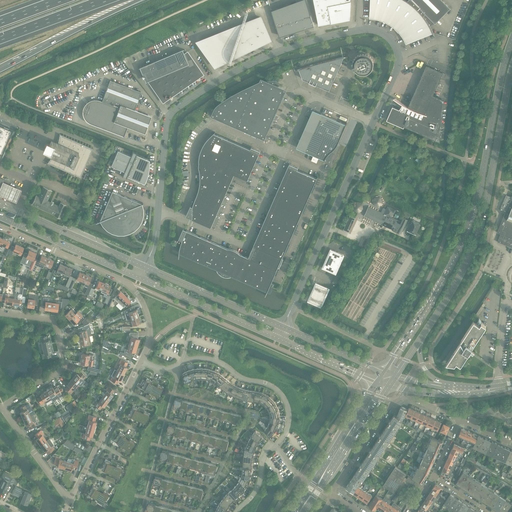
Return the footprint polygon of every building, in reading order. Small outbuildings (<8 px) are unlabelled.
[(305,0),(306,2),(299,4),(307,26),(308,26),(314,26),(305,0)] [(332,23),(328,6),(327,0),(313,0),(319,25),(331,23),(332,23)] [(370,0),(370,18),(372,18),(374,18),(374,19),(377,21),(378,19),(379,19),(381,20),(382,20),(384,21),(386,22),(387,22),(389,23),(391,24),(392,25),(394,26),(396,28),(395,29),(395,30),(396,31),(397,31),(397,32),(398,33),(399,32),(400,33),(401,34),(402,35),(403,37),(404,39),(405,40),(406,42),(407,44),(433,33),(434,35),(434,37),(435,38),(435,36),(434,35),(433,33),(433,31),(432,29),(431,28),(430,26),(435,23),(435,24),(450,9),(441,0),(370,0)] [(351,2),(347,2),(341,3),(335,5),(328,6),(332,23),(332,21),(348,18),(349,7),(344,8),(343,3),(351,2)] [(301,28),(307,28),(307,26),(299,4),(292,6),(300,29),(301,28)] [(294,30),(300,30),(300,29),(292,6),(286,8),(293,31),(294,30)] [(287,32),(293,32),(293,31),(286,8),(279,10),(286,33),(287,32)] [(271,11),(279,35),(281,35),(286,35),(286,34),(286,33),(279,10),(272,12),(271,11)] [(260,17),(252,21),(262,43),(265,42),(266,42),(270,40),(260,17)] [(262,43),(252,21),(245,24),(254,47),(258,45),(262,43)] [(250,49),(254,47),(245,24),(237,27),(246,50),(250,48),(250,49)] [(246,50),(237,27),(221,34),(232,58),(239,54),(243,52),(243,51),(246,50)] [(232,58),(221,34),(202,43),(216,65),(216,66),(221,64),(224,62),(232,58)] [(170,97),(202,75),(187,53),(184,55),(182,50),(183,50),(183,49),(182,50),(148,64),(153,76),(148,80),(163,102),(165,100),(166,98),(170,98),(170,97)] [(354,59),(354,60),(353,61),(353,62),(353,63),(353,64),(353,67),(352,67),(353,70),(354,70),(355,70),(355,72),(356,72),(357,73),(358,74),(359,74),(360,75),(361,75),(362,75),(363,75),(364,75),(365,75),(366,75),(367,74),(368,74),(369,74),(369,73),(370,72),(371,72),(371,71),(372,70),(373,69),(373,68),(373,67),(373,66),(374,65),(374,64),(373,63),(373,62),(373,61),(373,60),(372,60),(372,58),(371,58),(371,57),(370,56),(369,56),(367,55),(366,55),(365,54),(364,54),(363,54),(362,54),(361,54),(360,55),(359,55),(358,55),(357,56),(356,57),(355,57),(355,58),(354,59)] [(303,79),(310,82),(329,91),(344,57),(335,59),(330,60),(325,61),(321,63),(316,64),(311,66),(306,67),(301,69),(296,71),(299,70),(303,79)] [(393,106),(386,120),(404,128),(404,126),(440,142),(441,128),(444,100),(433,95),(443,72),(426,65),(408,107),(406,105),(403,104),(399,109),(393,106)] [(281,92),(280,89),(274,86),(275,84),(276,81),(278,81),(276,80),(273,80),(270,80),(268,81),(264,82),(262,81),(261,83),(243,91),(232,97),(230,96),(228,100),(226,101),(224,100),(222,104),(220,105),(218,107),(216,110),(215,112),(215,114),(215,116),(215,117),(216,120),(219,119),(220,118),(223,120),(223,121),(226,122),(227,123),(240,128),(260,137),(261,138),(264,139),(266,136),(265,136),(266,134),(280,102),(281,100),(283,98),(281,97),(282,94),(281,92)] [(141,92),(110,81),(103,98),(104,98),(104,99),(103,99),(103,100),(102,102),(99,101),(98,101),(96,100),(94,100),(92,101),(90,101),(88,102),(87,103),(85,105),(84,107),(83,108),(83,110),(83,112),(83,114),(83,116),(84,118),(85,119),(86,121),(87,122),(89,123),(91,124),(124,137),(126,130),(128,127),(145,134),(151,116),(134,110),(134,109),(141,92)] [(346,125),(340,122),(320,114),(315,112),(313,115),(312,115),(311,117),(312,117),(307,130),(338,143),(347,123),(346,125)] [(0,160),(10,137),(10,136),(12,131),(11,131),(11,129),(5,126),(4,128),(2,127),(0,131),(0,160)] [(338,143),(307,130),(301,142),(300,142),(299,144),(300,145),(299,147),(305,150),(304,151),(325,160),(324,161),(324,162),(325,160),(326,160),(330,162),(333,154),(334,152),(333,151),(333,150),(334,149),(335,149),(336,148),(336,147),(337,146),(338,145),(338,143)] [(214,134),(215,133),(215,132),(213,134),(211,133),(209,138),(208,139),(205,142),(203,145),(202,148),(201,151),(250,173),(259,153),(214,134)] [(45,153),(52,156),(51,157),(51,159),(50,160),(49,162),(47,163),(81,178),(93,149),(59,134),(60,135),(60,136),(59,138),(59,140),(58,142),(58,143),(51,140),(49,144),(48,144),(47,144),(46,145),(46,146),(46,147),(46,148),(47,149),(45,153)] [(133,152),(132,154),(131,156),(118,150),(111,166),(124,172),(122,177),(126,178),(127,177),(145,184),(147,179),(148,177),(148,175),(149,173),(149,171),(149,169),(149,167),(149,160),(148,160),(136,155),(137,153),(136,154),(133,152)] [(199,159),(199,160),(197,166),(198,167),(200,171),(200,175),(228,187),(234,174),(247,180),(250,173),(201,151),(201,152),(200,155),(199,159)] [(314,185),(318,177),(317,177),(316,178),(288,166),(280,186),(308,199),(311,192),(312,193),(315,186),(314,185)] [(199,190),(223,200),(228,187),(200,175),(200,179),(200,183),(199,187),(199,190)] [(21,189),(2,181),(0,185),(0,194),(16,201),(21,189)] [(280,186),(274,199),(302,212),(304,212),(307,206),(305,205),(308,199),(280,186)] [(55,216),(60,218),(66,205),(61,203),(59,207),(53,204),(54,202),(51,201),(51,203),(47,201),(52,191),(43,187),(39,197),(36,196),(32,205),(55,215),(55,216)] [(194,204),(217,214),(223,200),(199,190),(198,193),(194,204)] [(142,204),(139,203),(112,191),(100,221),(96,222),(96,223),(100,221),(103,226),(107,231),(112,234),(118,235),(124,235),(129,234),(129,232),(133,230),(134,231),(139,227),(142,221),(143,216),(143,210),(142,204),(143,204),(143,203),(142,204)] [(511,195),(511,197),(509,196),(507,199),(505,198),(500,211),(505,213),(497,232),(497,233),(498,232),(501,233),(497,242),(511,247),(511,195)] [(297,225),(297,224),(302,212),(274,199),(268,213),(297,225)] [(362,212),(363,202),(355,201),(353,211),(362,212)] [(193,207),(192,211),(190,216),(192,217),(191,219),(192,219),(203,224),(211,227),(217,214),(194,204),(193,207)] [(364,216),(392,229),(396,220),(391,218),(395,211),(387,207),(387,209),(385,208),(384,211),(385,212),(384,214),(368,207),(364,216)] [(399,221),(396,220),(392,229),(395,231),(396,232),(399,234),(401,233),(410,214),(405,211),(403,216),(405,217),(404,218),(401,217),(399,221)] [(298,226),(297,225),(268,213),(262,226),(291,238),(294,232),(295,232),(298,226)] [(349,231),(355,218),(350,216),(345,225),(343,228),(344,228),(344,229),(349,231)] [(407,230),(416,234),(421,224),(412,220),(407,230)] [(254,244),(263,248),(262,250),(282,258),(285,251),(286,252),(289,245),(288,245),(291,238),(262,226),(254,244)] [(188,227),(186,232),(190,234),(188,237),(185,235),(183,239),(182,242),(181,246),(180,248),(178,253),(204,264),(214,243),(187,231),(188,227)] [(368,239),(361,236),(357,246),(363,249),(368,239)] [(8,241),(2,238),(0,243),(0,246),(2,248),(3,246),(8,248),(10,243),(8,242),(8,241)] [(227,248),(214,243),(204,264),(217,270),(218,270),(227,248)] [(13,251),(21,254),(24,248),(16,244),(14,247),(12,246),(8,254),(11,255),(13,251)] [(279,268),(283,259),(282,258),(262,250),(263,248),(254,244),(254,246),(255,247),(250,258),(249,260),(272,270),(273,268),(277,270),(278,267),(279,268)] [(232,249),(231,249),(229,249),(228,249),(227,248),(218,270),(217,270),(217,271),(218,272),(219,273),(219,274),(220,274),(221,275),(222,275),(222,276),(223,276),(224,277),(225,277),(226,277),(227,277),(228,277),(229,277),(230,277),(231,277),(232,276),(270,293),(272,289),(275,283),(272,282),(277,270),(273,268),(272,270),(249,260),(250,258),(240,254),(239,253),(238,252),(236,251),(235,250),(234,250),(233,250),(232,249)] [(28,254),(25,252),(20,263),(24,264),(25,260),(28,262),(27,265),(30,267),(32,262),(36,253),(29,250),(28,254)] [(327,258),(326,260),(323,267),(325,268),(334,272),(335,273),(336,271),(342,257),(343,256),(341,255),(332,251),(331,250),(330,252),(327,258)] [(41,263),(45,265),(47,258),(42,256),(38,264),(41,265),(41,263)] [(53,261),(47,258),(45,265),(48,266),(48,267),(50,269),(53,261)] [(60,272),(63,273),(66,266),(60,263),(57,272),(59,273),(60,272)] [(72,268),(66,266),(63,273),(67,275),(66,276),(69,277),(72,268)] [(83,282),(86,275),(79,272),(76,280),(79,281),(79,280),(83,282)] [(88,294),(91,288),(93,285),(89,283),(91,277),(86,275),(83,282),(86,283),(85,285),(88,287),(85,293),(88,294)] [(102,290),(105,283),(99,281),(95,289),(98,290),(98,288),(102,290)] [(111,286),(105,283),(102,290),(101,292),(104,294),(103,296),(106,298),(104,302),(107,304),(109,298),(110,296),(109,296),(112,289),(109,288),(111,286)] [(312,293),(309,299),(309,301),(310,301),(319,305),(321,306),(322,304),(328,290),(328,289),(327,288),(318,284),(316,284),(312,293)] [(115,297),(114,298),(123,307),(126,305),(130,301),(130,300),(130,299),(128,296),(127,297),(120,291),(117,289),(117,288),(113,296),(115,297)] [(13,305),(14,298),(14,296),(6,295),(5,301),(7,302),(6,304),(13,305)] [(17,299),(14,298),(13,305),(19,306),(19,303),(22,304),(22,301),(23,295),(20,295),(19,295),(18,295),(18,296),(17,299)] [(27,305),(28,305),(27,307),(34,308),(34,304),(37,305),(39,297),(35,296),(35,297),(29,296),(28,303),(27,303),(27,305)] [(51,310),(52,303),(53,299),(43,298),(42,306),(45,306),(45,309),(51,310)] [(58,304),(52,303),(51,310),(58,311),(58,308),(61,308),(62,302),(58,301),(58,304)] [(65,315),(70,319),(76,312),(70,306),(63,312),(65,314),(65,315)] [(484,308),(481,306),(474,317),(477,318),(484,308)] [(136,310),(133,311),(132,307),(124,311),(127,320),(131,319),(138,317),(136,310)] [(77,312),(76,312),(70,319),(74,324),(76,322),(78,324),(84,318),(77,312)] [(138,317),(131,319),(132,323),(131,323),(132,326),(140,323),(138,317)] [(480,325),(474,322),(446,363),(455,364),(456,362),(461,365),(468,353),(471,355),(472,352),(474,354),(475,354),(470,351),(482,333),(486,326),(481,323),(480,325)] [(80,338),(87,337),(90,336),(89,331),(90,331),(89,327),(78,329),(80,338)] [(131,337),(129,343),(137,346),(139,339),(138,339),(138,333),(130,333),(130,337),(131,337)] [(40,342),(41,342),(44,354),(43,354),(44,358),(51,357),(50,353),(52,352),(49,340),(47,340),(47,336),(39,338),(40,342)] [(87,337),(80,338),(81,344),(84,344),(85,347),(91,346),(90,342),(88,342),(87,337)] [(137,346),(129,343),(127,350),(126,349),(124,353),(131,357),(134,352),(135,352),(137,346)] [(81,363),(90,365),(93,366),(94,360),(92,360),(93,355),(89,354),(89,355),(82,354),(81,363)] [(117,371),(124,374),(127,367),(126,367),(128,363),(121,359),(119,364),(120,364),(117,371)] [(194,379),(197,378),(195,369),(188,370),(193,382),(194,381),(194,379)] [(208,381),(210,382),(215,371),(208,369),(206,378),(207,378),(209,379),(208,381)] [(191,382),(193,382),(188,370),(182,374),(185,378),(183,379),(185,383),(190,380),(191,382)] [(120,381),(124,374),(117,371),(114,377),(112,377),(110,381),(117,384),(119,380),(120,381)] [(215,371),(210,382),(212,383),(213,381),(215,382),(221,374),(215,371)] [(72,379),(77,384),(82,379),(83,380),(86,377),(81,372),(78,375),(77,374),(72,379)] [(216,386),(218,387),(226,378),(221,374),(215,382),(218,384),(216,386)] [(224,390),(230,382),(226,378),(218,387),(219,389),(221,387),(224,390)] [(80,386),(77,384),(72,379),(67,385),(68,386),(65,389),(71,394),(74,391),(73,390),(75,387),(77,389),(80,386)] [(151,391),(156,381),(153,379),(152,381),(147,379),(145,382),(143,381),(141,385),(143,386),(142,388),(145,390),(146,389),(151,391)] [(161,389),(162,390),(164,387),(158,384),(159,382),(156,381),(151,391),(158,395),(161,389)] [(226,394),(228,395),(235,385),(230,382),(224,390),(228,392),(226,394)] [(239,387),(235,385),(228,395),(231,396),(232,394),(235,396),(239,387)] [(52,387),(46,391),(50,397),(52,401),(53,402),(59,398),(59,397),(62,395),(57,386),(53,389),(52,387)] [(102,397),(108,401),(113,395),(112,394),(114,391),(108,386),(106,390),(107,391),(102,397)] [(239,400),(241,401),(244,389),(239,387),(235,396),(239,398),(239,400)] [(244,399),(248,400),(250,391),(244,389),(241,401),(243,401),(244,399)] [(50,397),(46,391),(40,395),(41,396),(37,399),(41,405),(45,403),(44,401),(50,397)] [(258,404),(263,393),(255,391),(254,403),(256,403),(257,401),(259,402),(258,404)] [(269,396),(263,393),(258,404),(260,405),(261,403),(263,404),(262,406),(269,396)] [(104,407),(108,401),(102,397),(100,395),(96,401),(97,401),(94,405),(100,410),(102,406),(104,407)] [(275,402),(269,396),(262,406),(263,407),(265,405),(267,407),(265,409),(275,402)] [(180,409),(183,400),(176,398),(174,405),(181,407),(180,409)] [(183,400),(180,409),(186,410),(188,402),(183,400)] [(186,410),(192,412),(194,403),(188,402),(186,410)] [(278,409),(275,402),(265,409),(266,410),(268,409),(269,412),(267,412),(267,413),(278,409)] [(66,406),(72,412),(76,409),(70,403),(66,406)] [(194,403),(192,412),(198,413),(200,405),(194,403)] [(20,412),(23,419),(30,416),(35,414),(33,411),(34,411),(32,408),(32,409),(29,404),(20,408),(22,412),(20,412)] [(198,413),(204,415),(206,406),(200,405),(198,413)] [(137,418),(142,408),(139,406),(138,408),(133,406),(129,416),(132,417),(137,418)] [(206,406),(204,415),(209,416),(212,408),(206,406)] [(401,407),(396,417),(402,421),(404,415),(406,416),(408,410),(401,407)] [(145,422),(148,416),(149,416),(150,413),(144,411),(145,409),(142,408),(137,418),(145,422)] [(209,416),(215,418),(218,409),(212,408),(209,416)] [(409,408),(408,410),(406,416),(411,418),(414,410),(409,408)] [(218,409),(215,418),(221,419),(223,411),(218,409)] [(268,416),(268,417),(280,416),(278,409),(267,413),(267,414),(270,414),(270,416),(268,416)] [(411,418),(416,420),(420,413),(414,410),(411,418)] [(221,419),(227,421),(229,412),(223,411),(221,419)] [(64,418),(68,421),(72,415),(69,412),(64,418)] [(229,412),(227,421),(232,422),(232,423),(233,423),(235,414),(229,412)] [(425,415),(420,413),(416,420),(422,423),(425,415)] [(241,416),(235,414),(233,423),(240,425),(242,418),(241,417),(241,416)] [(87,427),(94,429),(96,422),(95,421),(96,417),(89,415),(88,420),(89,420),(87,427)] [(394,415),(389,423),(397,428),(399,424),(399,425),(402,421),(396,417),(394,415)] [(430,417),(425,415),(422,423),(427,425),(430,417)] [(33,423),(30,416),(23,419),(26,426),(28,425),(29,429),(36,426),(34,422),(33,423)] [(60,424),(61,427),(65,424),(61,417),(53,421),(56,426),(60,424)] [(436,420),(430,417),(427,425),(432,427),(436,420)] [(436,420),(432,427),(437,430),(441,422),(436,420)] [(276,431),(279,424),(267,421),(267,422),(269,423),(268,426),(266,424),(266,425),(276,431)] [(389,423),(389,424),(384,430),(392,435),(395,431),(394,431),(397,428),(389,423)] [(446,433),(449,426),(443,423),(440,431),(446,433)] [(173,436),(176,426),(169,424),(167,431),(174,433),(173,436)] [(271,437),(276,431),(266,425),(265,426),(267,427),(265,430),(271,437)] [(94,429),(87,427),(83,426),(83,429),(86,430),(85,434),(84,433),(82,438),(89,440),(91,436),(92,436),(94,429)] [(176,426),(173,436),(179,437),(182,428),(176,427),(176,426)] [(179,437),(185,439),(188,430),(182,428),(179,437)] [(463,440),(467,431),(465,429),(463,428),(461,429),(457,437),(463,440)] [(188,430),(185,439),(191,440),(193,431),(188,430)] [(384,430),(380,437),(387,442),(389,439),(390,439),(392,435),(384,430)] [(468,442),(473,433),(470,432),(470,431),(468,430),(468,431),(467,431),(463,440),(468,442)] [(36,439),(40,445),(46,441),(42,435),(43,434),(41,431),(35,435),(37,438),(36,439)] [(190,443),(196,444),(197,442),(199,433),(193,431),(191,440),(190,443)] [(251,433),(249,435),(260,441),(263,437),(255,431),(253,434),(251,433)] [(122,445),(129,435),(126,433),(125,435),(120,432),(114,441),(117,443),(118,442),(122,445)] [(199,433),(197,442),(203,443),(205,434),(199,433)] [(474,445),(478,435),(476,434),(475,434),(474,433),(473,433),(468,442),(474,445)] [(203,443),(208,445),(211,436),(205,434),(203,443)] [(133,444),(134,444),(136,442),(131,438),(132,437),(129,435),(122,445),(129,450),(133,444)] [(248,442),(257,446),(260,441),(249,435),(248,437),(250,438),(248,442)] [(480,448),(485,438),(478,435),(474,445),(480,448)] [(211,436),(208,445),(214,446),(217,437),(211,436)] [(214,446),(220,448),(222,439),(217,437),(214,446)] [(380,437),(379,438),(375,444),(383,450),(385,446),(385,445),(387,442),(380,437)] [(440,447),(442,442),(431,437),(428,442),(430,442),(440,447)] [(64,443),(72,450),(76,445),(68,438),(64,443)] [(498,444),(485,438),(480,448),(493,454),(498,444)] [(228,440),(222,439),(220,448),(228,450),(229,442),(228,442),(228,440)] [(51,447),(46,441),(40,445),(45,451),(46,450),(49,454),(55,449),(52,446),(51,447)] [(75,446),(90,452),(93,446),(87,444),(86,445),(77,441),(75,446)] [(244,445),(243,447),(255,451),(257,446),(248,442),(247,446),(244,445)] [(438,452),(440,447),(430,442),(427,448),(438,452)] [(453,448),(461,451),(463,452),(463,451),(463,450),(464,447),(455,443),(453,448)] [(375,444),(370,452),(377,457),(379,454),(380,454),(383,450),(375,444)] [(498,444),(493,454),(506,460),(510,450),(498,444)] [(244,454),(253,456),(255,451),(243,447),(243,450),(245,450),(244,454)] [(435,457),(438,452),(427,448),(425,453),(435,457)] [(453,448),(451,452),(461,457),(463,452),(461,451),(453,448)] [(166,462),(167,462),(169,452),(162,450),(160,458),(167,459),(166,462)] [(173,463),(175,454),(169,453),(169,452),(167,462),(173,463)] [(370,452),(369,453),(365,459),(373,464),(376,460),(375,460),(377,457),(370,452)] [(435,457),(425,453),(423,452),(420,457),(423,458),(433,463),(435,457)] [(461,457),(451,452),(449,457),(457,460),(458,458),(460,459),(461,457)] [(173,463),(178,465),(181,456),(175,454),(173,463)] [(184,466),(187,457),(181,456),(178,465),(184,466)] [(64,469),(66,461),(59,459),(60,458),(56,457),(54,464),(58,465),(57,467),(64,469)] [(187,457),(184,466),(190,468),(192,459),(187,457)] [(449,457),(446,461),(457,466),(458,464),(456,463),(457,460),(449,457)] [(423,458),(420,463),(430,468),(433,463),(423,458)] [(66,461),(64,469),(71,471),(72,469),(76,470),(79,461),(74,460),(73,463),(71,463),(72,460),(68,459),(66,461)] [(192,459),(190,468),(196,469),(198,460),(192,459)] [(365,459),(360,466),(368,471),(370,468),(373,464),(365,459)] [(101,470),(105,471),(110,472),(114,461),(111,460),(110,462),(105,460),(101,470)] [(198,460),(196,469),(202,471),(204,462),(198,460)] [(114,461),(110,472),(118,475),(121,469),(122,469),(123,466),(117,464),(118,462),(114,461)] [(457,466),(446,461),(444,466),(453,470),(454,467),(456,468),(457,466)] [(204,462),(202,471),(201,473),(207,475),(210,463),(204,462)] [(216,465),(210,463),(207,475),(213,476),(213,474),(215,474),(217,467),(215,467),(216,465)] [(418,468),(428,473),(430,468),(420,463),(418,468)] [(355,474),(363,478),(363,479),(366,475),(365,475),(368,471),(360,466),(355,474)] [(452,472),(453,470),(444,466),(442,470),(453,475),(453,473),(452,472)] [(383,485),(380,489),(383,491),(386,487),(394,492),(396,489),(399,491),(398,493),(404,498),(415,481),(408,477),(407,479),(404,477),(406,474),(395,467),(383,485)] [(415,472),(425,478),(428,473),(418,468),(415,472)] [(441,475),(450,481),(452,477),(453,475),(442,470),(441,474),(441,475)] [(425,478),(415,472),(413,471),(410,476),(422,483),(425,478)] [(241,477),(250,480),(252,474),(240,472),(240,474),(242,474),(241,477)] [(457,482),(463,486),(469,490),(475,480),(469,476),(463,472),(458,480),(457,482)] [(357,486),(363,478),(355,474),(346,488),(353,492),(352,493),(353,493),(357,486)] [(160,488),(162,478),(155,476),(153,484),(160,486),(160,488)] [(238,479),(237,480),(247,486),(250,480),(241,477),(240,480),(238,479)] [(8,480),(4,478),(0,486),(0,488),(2,489),(2,490),(4,492),(5,491),(6,491),(9,484),(7,483),(8,480)] [(162,478),(160,488),(166,489),(168,480),(162,479),(163,478),(162,478)] [(166,489),(172,491),(174,482),(168,480),(166,489)] [(236,485),(244,492),(247,486),(237,480),(236,482),(238,483),(236,485)] [(469,490),(475,494),(481,498),(487,488),(481,484),(475,480),(469,490)] [(174,482),(172,491),(177,492),(180,483),(174,482)] [(177,492),(183,494),(186,485),(180,483),(177,492)] [(96,497),(102,487),(99,485),(98,487),(93,485),(88,494),(91,496),(92,495),(96,497)] [(186,485),(183,494),(189,495),(191,486),(186,485)] [(239,496),(244,492),(236,485),(234,487),(233,486),(231,487),(239,496)] [(442,491),(443,489),(437,485),(435,485),(433,488),(440,493),(442,494),(443,492),(442,491)] [(189,495),(195,497),(197,488),(191,486),(189,495)] [(362,490),(357,486),(353,493),(357,496),(362,490)] [(18,497),(19,496),(23,497),(21,502),(24,504),(28,505),(31,494),(28,492),(25,491),(25,492),(21,490),(22,489),(16,487),(13,491),(12,494),(18,497)] [(107,496),(108,497),(110,494),(104,491),(105,489),(102,487),(96,497),(103,502),(107,496)] [(239,496),(231,487),(229,489),(231,490),(228,493),(234,500),(239,496)] [(197,488),(195,497),(202,499),(204,492),(203,491),(203,489),(197,488)] [(433,488),(430,492),(439,498),(440,497),(439,496),(440,493),(433,488)] [(487,502),(493,506),(499,496),(494,492),(488,488),(481,498),(487,502)] [(362,490),(357,496),(362,500),(367,493),(362,490)] [(427,497),(435,502),(436,499),(438,500),(439,498),(430,492),(427,497)] [(223,495),(221,497),(231,504),(234,500),(228,493),(225,496),(223,495)] [(372,496),(367,493),(362,500),(367,503),(372,496)] [(448,507),(450,509),(451,510),(452,508),(457,511),(462,502),(456,498),(450,494),(445,502),(449,505),(448,507)] [(382,511),(400,511),(402,508),(393,503),(391,506),(382,500),(383,500),(376,495),(369,506),(375,511),(377,508),(382,511)] [(506,500),(499,496),(493,506),(499,510),(502,511),(506,511),(511,504),(506,500)] [(220,503),(228,508),(231,504),(221,497),(220,499),(222,500),(220,503)] [(427,497),(424,501),(434,507),(435,505),(433,504),(435,502),(427,497)] [(434,507),(424,501),(421,505),(429,510),(431,508),(433,509),(434,507)] [(469,506),(462,502),(457,511),(456,511),(473,511),(475,510),(469,506)] [(153,511),(156,504),(149,503),(147,510),(154,511),(153,511)] [(215,506),(214,508),(222,511),(225,511),(228,508),(220,503),(218,507),(215,506)]
